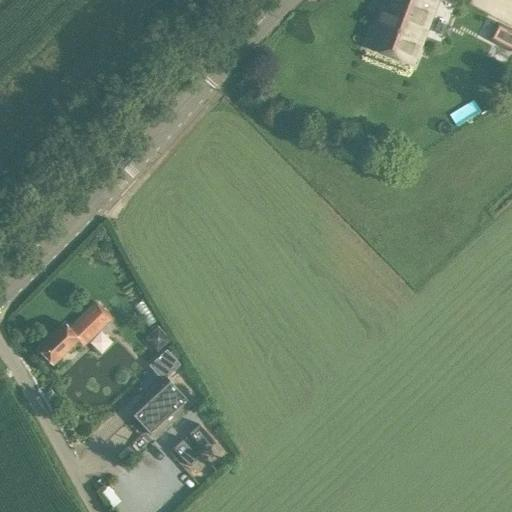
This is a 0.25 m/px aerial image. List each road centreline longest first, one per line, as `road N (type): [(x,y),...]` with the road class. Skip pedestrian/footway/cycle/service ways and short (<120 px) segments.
road 1 (tertiary): [(0,293),(278,0)]
road 2 (unclassified): [(99,511),(0,335)]
